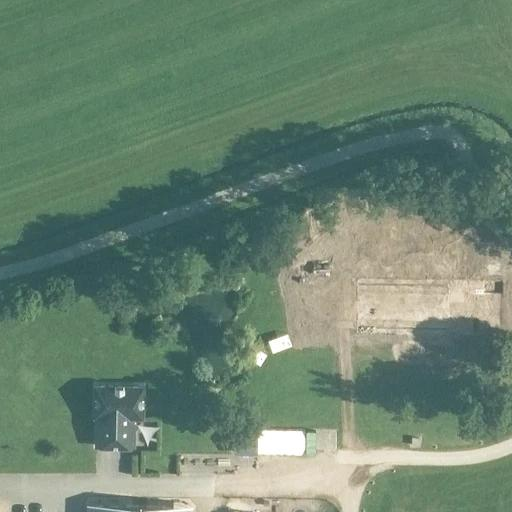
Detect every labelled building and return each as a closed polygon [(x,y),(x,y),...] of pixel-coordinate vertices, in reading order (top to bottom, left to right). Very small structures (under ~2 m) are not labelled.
[(387,244),(386,196),(352,197),(353,251),(366,251),(366,245),(387,244)] [(300,246),(299,257),(324,259),(324,248),(300,246)] [(288,265),(289,327),(326,326),(325,264),(288,265)] [(387,292),(493,293),(493,271),(387,271),(387,292)] [(496,326),(496,295),(350,293),(350,323),(496,326)] [(90,360),(89,372),(129,374),(130,362),(90,360)] [(94,414),(96,415),(96,445),(132,445),(132,415),(140,416),(141,386),(95,385),(94,414)] [(256,453),(256,436),(236,436),(235,452),(256,453)] [(316,437),(316,447),(338,447),(338,438),(316,437)]
